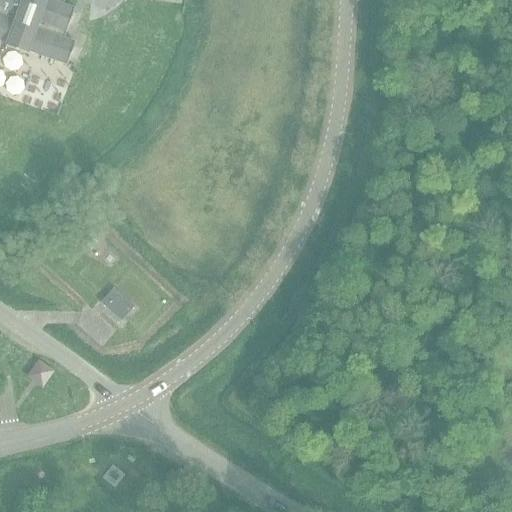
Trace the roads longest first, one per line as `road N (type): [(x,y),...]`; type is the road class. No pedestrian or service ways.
road 1 (unclassified): [(129,402),(237,326),(283,263),(330,153),(353,0)]
road 2 (unclassified): [(284,511),(129,402)]
road 3 (unclassified): [(129,402),(0,314)]
road 4 (unclassified): [(7,438),(129,402)]
